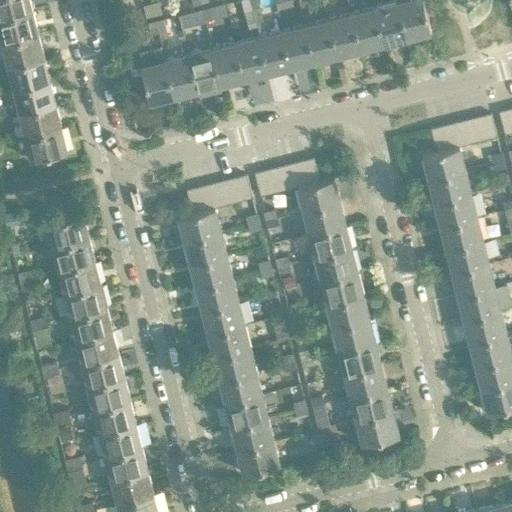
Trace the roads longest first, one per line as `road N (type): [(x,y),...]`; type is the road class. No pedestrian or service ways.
road 1 (residential): [(453,462),(365,105)]
road 2 (residential): [(118,169),(205,511)]
road 3 (residential): [(118,169),(365,105)]
road 4 (residential): [(260,511),(453,462)]
road 5 (residential): [(76,0),(118,169)]
road 6 (residential): [(365,105),(511,68)]
